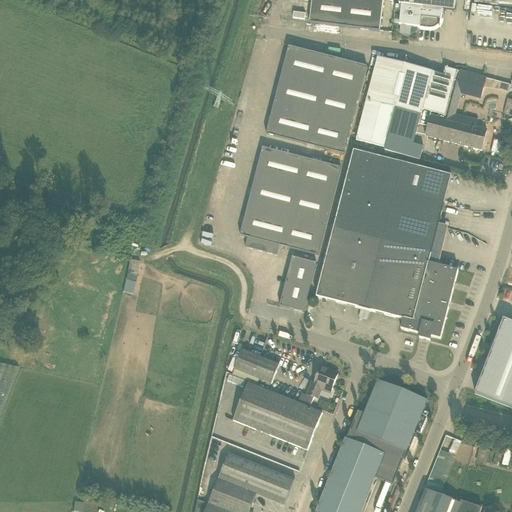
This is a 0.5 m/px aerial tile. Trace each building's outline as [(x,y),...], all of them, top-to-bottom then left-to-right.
[(312,0),(311,13),(310,23),(380,32),(383,2),(393,3),(393,0),(312,0)] [(399,0),(399,5),(402,6),(400,26),(401,26),(400,33),(411,34),(413,34),(416,33),(417,31),(418,28),(420,28),(430,29),(432,29),(433,29),(435,28),(438,26),(440,24),(441,22),(441,20),(443,10),(455,12),(456,0),(399,0)] [(289,47),(286,57),(266,135),(345,155),(367,67),(289,47)] [(385,151),(395,154),(398,141),(388,139),(396,109),(421,116),(423,110),(444,116),(456,71),(446,68),(444,75),(378,58),(357,141),(385,149),(385,151)] [(482,151),(487,131),(478,128),(479,122),(455,116),(461,93),(481,98),(487,78),(457,71),(456,71),(444,116),(443,120),(437,118),(432,139),(482,151)] [(496,81),(494,88),(509,92),(511,85),(496,81)] [(398,141),(395,154),(420,161),(423,148),(398,141)] [(277,256),(280,247),(319,256),(341,169),(263,148),(240,236),(248,238),(245,248),(277,256)] [(441,340),(458,271),(429,264),(452,177),(354,152),(317,298),(360,309),(359,309),(371,312),(404,320),(401,330),(421,335),(420,338),(419,339),(430,341),(430,340),(431,338),(441,340)] [(204,229),(202,236),(212,239),(215,232),(204,229)] [(281,307),(290,310),(304,313),(317,264),(293,258),(280,307),(281,307)] [(131,260),(128,272),(131,273),(130,275),(137,277),(141,262),(131,260)] [(511,323),(504,320),(475,394),(511,408),(511,323)] [(272,385),(279,366),(243,351),(235,370),(272,385)] [(0,417),(19,369),(0,364),(0,417)] [(313,383),(307,396),(308,397),(305,404),(311,406),(314,398),(318,399),(322,388),(331,392),(338,374),(321,367),(315,384),(313,383)] [(360,511),(375,478),(393,485),(406,453),(407,453),(428,401),(378,382),(365,415),(358,412),(347,440),(346,439),(316,511),(360,511)] [(308,451),(323,414),(248,384),(233,422),(308,451)] [(321,401),(319,410),(328,412),(330,403),(321,401)] [(448,436),(438,459),(452,464),(461,442),(448,436)] [(480,446),(476,462),(483,463),(483,464),(486,465),(486,463),(490,464),(493,452),(489,451),(490,448),(480,446)] [(229,454),(219,479),(257,496),(285,507),(295,480),(229,454)] [(219,479),(209,503),(231,511),(250,511),(257,496),(219,479)] [(480,511),(482,509),(455,500),(453,506),(425,495),(418,511),(480,511)] [(231,511),(209,503),(209,504),(198,500),(195,511),(231,511)]
